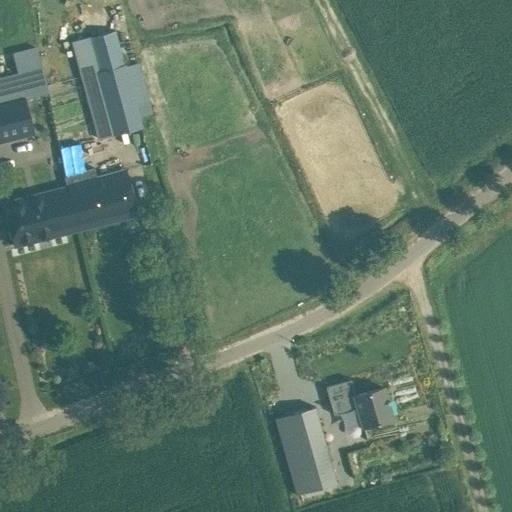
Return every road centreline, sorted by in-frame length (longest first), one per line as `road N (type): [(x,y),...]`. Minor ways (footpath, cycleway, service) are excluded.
road 1 (unclassified): [(0,442),(336,306),(511,171)]
road 2 (track): [(476,511),(398,265)]
